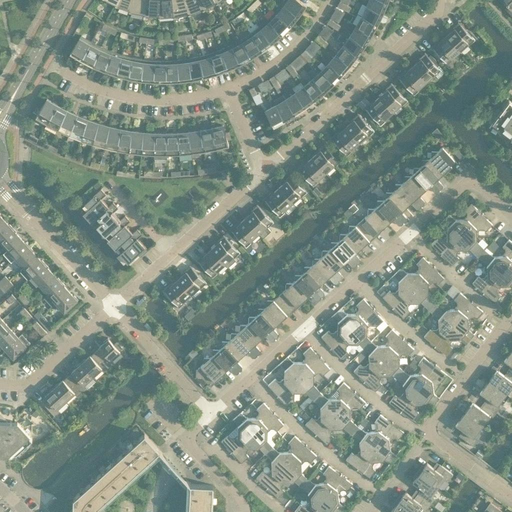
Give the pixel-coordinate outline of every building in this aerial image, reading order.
[(115,5),(129,10),(132,0),(117,0),(115,4),(115,5)] [(132,0),(129,10),(128,11),(143,14),(144,14),(146,0),(132,0)] [(146,0),(144,14),(143,14),(143,15),(158,16),(159,0),(146,0)] [(159,0),(158,16),(158,17),(173,15),(172,0),(159,0)] [(172,0),(173,15),(173,17),(188,13),(185,0),(172,0)] [(185,0),(188,13),(188,14),(202,9),(202,8),(199,0),(185,0)] [(199,0),(202,8),(202,9),(203,10),(216,2),(214,0),(199,0)] [(283,0),(282,3),(299,16),(306,5),(298,0),(283,0)] [(383,13),(388,2),(383,0),(368,0),(366,6),(383,13)] [(511,7),(511,0),(502,0),(505,4),(502,6),(511,16),(511,10),(511,9),(511,7)] [(282,3),(275,11),(290,26),(299,16),(282,3)] [(255,7),(252,4),(247,9),(250,13),(255,7)] [(377,24),(383,13),(366,6),(361,16),(377,24)] [(290,26),(275,11),(267,20),(282,35),(290,26)] [(237,16),(240,20),(246,16),(243,12),(237,16)] [(86,13),(83,17),(89,21),(92,17),(86,13)] [(234,24),(240,20),(237,16),(231,20),(234,24)] [(371,35),(377,24),(361,16),(356,26),(371,35)] [(267,20),(259,27),(272,43),(282,35),(267,20)] [(453,29),(446,36),(459,51),(467,44),(468,45),(474,40),(458,23),(452,28),(453,29)] [(365,46),(371,35),(356,26),(350,35),(365,46)] [(259,27),(250,34),(262,51),(272,43),(259,27)] [(250,34),(240,40),(251,58),(262,51),(250,34)] [(314,39),(319,43),(323,39),(318,35),(314,39)] [(350,35),(343,45),(358,56),(365,46),(350,35)] [(69,53),(81,60),(91,42),(81,36),(69,53)] [(452,58),(459,51),(446,36),(438,43),(437,42),(431,47),(447,64),(453,59),(452,58)] [(328,43),(323,39),(319,43),(324,47),(328,43)] [(240,40),(230,45),(240,64),(251,58),(240,40)] [(101,47),(91,42),(81,60),(92,66),(101,47)] [(230,45),(220,50),(228,69),(240,64),(230,45)] [(350,65),(358,56),(343,45),(336,54),(350,65)] [(92,66),(104,71),(111,51),(101,47),(92,66)] [(228,69),(220,50),(210,54),(216,74),(228,69)] [(301,54),(305,58),(309,55),(304,50),(301,54)] [(122,55),(111,51),(104,71),(116,75),(122,55)] [(420,60),(412,66),(426,81),(433,74),(434,76),(440,70),(425,53),(419,58),(420,60)] [(210,54),(199,57),(204,77),(216,74),(210,54)] [(342,75),(350,65),(336,54),(329,62),(342,75)] [(116,75),(128,78),(133,57),(122,55),(116,75)] [(313,59),(309,55),(305,58),(310,63),(313,59)] [(144,59),(133,57),(128,78),(141,80),(144,59)] [(204,77),(199,57),(188,59),(192,80),(204,77)] [(155,60),(144,59),(141,80),(153,82),(155,60)] [(188,59),(177,60),(179,81),(192,80),(188,59)] [(166,61),(155,60),(153,82),(166,82),(166,61)] [(179,81),(177,60),(166,61),(166,82),(179,81)] [(334,84),(342,75),(329,62),(321,71),(334,84)] [(285,67),(289,72),(294,69),(289,64),(285,67)] [(426,81),(412,66),(405,73),(404,72),(398,77),(413,95),(419,89),(418,88),(426,81)] [(281,81),(290,74),(284,67),(275,74),(281,81)] [(298,74),(294,69),(289,72),(293,77),(298,74)] [(325,92),(334,84),(321,71),(312,78),(325,92)] [(315,100),(325,92),(312,78),(304,86),(315,100)] [(263,82),(257,85),(262,93),(267,90),(263,82)] [(386,90),(379,97),(392,112),(400,105),(401,106),(407,101),(391,83),(385,89),(386,90)] [(305,107),(315,100),(304,86),(295,93),(305,107)] [(295,114),(305,107),(295,93),(285,99),(295,114)] [(385,118),(392,112),(379,97),(371,104),(370,102),(364,108),(368,112),(375,120),(380,125),(386,120),(385,118)] [(46,124),(57,105),(47,99),(35,117),(46,124)] [(284,121),(295,114),(285,99),(275,105),(284,121)] [(511,102),(508,100),(492,123),(510,136),(508,139),(511,142),(511,102)] [(67,110),(57,105),(46,124),(57,129),(67,110)] [(273,127),(284,121),(275,105),(265,110),(273,127)] [(69,135),(77,115),(67,110),(57,129),(69,135)] [(368,112),(365,115),(372,123),(375,120),(368,112)] [(353,120),(345,127),(359,142),(366,135),(367,137),(373,131),(357,114),(352,119),(353,120)] [(77,115),(69,135),(80,139),(88,119),(77,115)] [(92,143),(99,123),(88,119),(80,139),(92,143)] [(104,147),(110,126),(99,123),(92,143),(104,147)] [(211,128),(216,148),(228,145),(227,140),(225,132),(223,125),(211,128)] [(116,150),(121,129),(110,126),(104,147),(116,150)] [(351,149),(359,142),(345,127),(338,134),(336,133),(331,138),(346,156),(352,150),(351,149)] [(216,148),(211,128),(200,130),(203,151),(216,148)] [(129,152),(132,131),(121,129),(116,150),(129,152)] [(203,151),(200,130),(189,132),(191,153),(203,151)] [(141,153),(143,132),(132,131),(129,152),(141,153)] [(154,154),(155,133),(143,132),(141,153),(154,154)] [(191,153),(189,132),(177,133),(179,154),(191,153)] [(166,154),(166,133),(155,133),(154,154),(166,154)] [(179,154),(177,133),(166,133),(166,154),(179,154)] [(35,143),(38,139),(30,134),(28,139),(35,143)] [(39,145),(48,149),(50,145),(42,141),(39,145)] [(319,151),(312,158),(325,172),(333,166),(334,167),(340,162),(324,144),(318,149),(319,151)] [(58,149),(50,145),(48,149),(56,153),(58,149)] [(431,157),(428,160),(442,174),(451,166),(451,167),(456,162),(448,153),(448,147),(442,147),(437,152),(431,151),(431,157)] [(318,179),(325,172),(312,158),(304,165),(303,163),(297,169),(313,186),(319,181),(318,179)] [(422,166),(419,168),(439,190),(442,188),(442,185),(439,181),(438,181),(438,178),(442,174),(428,160),(422,159),(422,166)] [(413,174),(410,176),(424,191),(427,188),(431,188),(430,189),(434,192),(437,192),(439,190),(419,168),(413,168),(413,174)] [(286,181),(278,188),(292,203),(299,196),(300,197),(306,192),(290,175),(284,180),(286,181)] [(420,194),(424,191),(410,176),(404,176),(403,182),(401,184),(421,207),(424,204),(424,201),(421,197),(420,197),(420,194)] [(419,209),(421,207),(401,184),(395,184),(394,190),(392,192),(405,207),(409,204),(412,204),(412,205),(416,209),(419,209)] [(284,210),(292,203),(278,188),(271,195),(269,194),(263,200),(279,217),(285,211),(284,210)] [(91,223),(93,221),(93,220),(108,207),(101,199),(106,194),(101,189),(78,209),(79,209),(81,207),(85,212),(83,214),(91,223)] [(402,210),(405,207),(392,192),(392,193),(386,192),(385,198),(383,201),(403,223),(406,221),(406,218),(403,214),(402,214),(402,210)] [(84,194),(79,198),(82,203),(88,199),(84,194)] [(401,225),(403,223),(383,201),(377,200),(376,207),(374,209),(387,224),(391,221),(394,221),(398,225),(401,225)] [(93,220),(93,221),(97,225),(95,227),(103,236),(105,234),(120,220),(113,212),(118,208),(113,202),(108,207),(93,220)] [(449,214),(445,218),(461,234),(482,214),(471,204),(464,210),(466,213),(466,216),(463,219),(454,219),(449,214)] [(252,212),(245,218),(258,233),(262,238),(271,231),(267,227),(268,227),(273,222),(270,218),(269,219),(257,205),(251,210),(252,212)] [(378,232),(387,224),(374,209),(368,209),(367,215),(360,221),(374,237),(379,232),(378,232)] [(461,234),(481,253),(484,250),(476,242),(476,232),(480,229),(483,229),(485,231),(492,224),(482,214),(461,234)] [(115,249),(117,247),(132,234),(132,233),(125,225),(130,221),(125,215),(120,220),(105,234),(109,238),(107,240),(115,249)] [(250,240),(258,233),(245,218),(237,225),(236,224),(230,229),(246,247),(252,241),(250,240)] [(441,254),(461,234),(445,218),(442,222),(446,227),(446,236),(443,239),(440,239),(438,237),(431,244),(441,254)] [(8,224),(4,220),(0,223),(0,239),(13,228),(9,224),(8,224)] [(348,232),(346,234),(359,249),(369,241),(374,237),(360,221),(355,226),(349,226),(348,232)] [(0,239),(0,241),(7,250),(20,238),(17,234),(17,232),(13,228),(0,239)] [(117,247),(121,252),(119,254),(127,263),(137,254),(140,257),(147,250),(137,239),(142,234),(137,229),(132,233),(132,234),(117,247)] [(356,252),(359,249),(346,234),(340,234),(339,240),(337,242),(357,265),(360,263),(360,259),(356,256),(356,252)] [(469,249),(477,257),(481,253),(461,234),(441,254),(452,265),(458,258),(456,256),(456,252),(460,249),(469,249)] [(219,242),(211,249),(224,264),(232,257),(233,258),(239,253),(223,235),(217,241),(219,242)] [(24,242),(20,238),(7,250),(15,259),(29,246),(26,242),(24,242)] [(484,250),(481,253),(501,271),(511,258),(511,242),(508,239),(502,247),(504,249),(505,252),(502,256),(493,257),(484,250)] [(355,267),(357,265),(337,242),(331,242),(330,248),(328,251),(341,265),(345,262),(348,262),(348,263),(352,267),(355,267)] [(15,259),(23,267),(36,256),(33,251),(33,250),(29,246),(15,259)] [(217,271),(224,264),(211,249),(203,256),(202,254),(196,260),(200,264),(205,269),(212,277),(218,272),(217,271)] [(338,268),(341,265),(328,251),(322,250),(321,257),(319,259),(339,281),(342,279),(342,276),(338,272),(338,268)] [(501,271),(481,253),(477,257),(486,265),(487,274),(484,277),(480,278),(478,276),(472,283),(483,293),(501,271)] [(40,260),(36,256),(23,267),(31,276),(45,264),(42,260),(40,260)] [(401,268),(397,271),(413,287),(433,267),(423,257),(416,264),(418,266),(418,269),(415,273),(406,273),(401,268)] [(511,258),(501,271),(511,279),(511,258)] [(337,283),(339,281),(319,259),(313,259),(312,265),(310,267),(323,282),(327,279),(330,279),(334,283),(337,283)] [(31,276),(39,285),(52,273),(49,269),(49,268),(45,264),(31,276)] [(185,272),(177,279),(191,294),(198,287),(200,289),(206,283),(190,266),(184,271),(185,272)] [(320,285),(323,282),(310,267),(304,267),(303,273),(301,275),(321,298),(324,295),(324,292),(320,288),(320,285)] [(413,287),(432,307),(436,303),(428,295),(428,286),(431,282),(435,282),(437,285),(443,278),(433,267),(413,287)] [(382,297),(393,308),(413,287),(397,271),(393,275),(398,280),(398,289),(395,292),(391,292),(389,290),(382,297)] [(511,279),(501,271),(483,293),(495,302),(501,295),(498,293),(498,289),(501,286),(510,285),(511,286),(511,279)] [(56,278),(52,273),(39,285),(48,294),(61,282),(58,278),(56,278)] [(319,300),(321,298),(301,275),(295,275),(294,281),(292,283),(305,298),(309,295),(312,295),(312,296),(316,300),(319,300)] [(5,276),(0,280),(5,284),(9,280),(5,276)] [(183,301),(191,294),(177,279),(170,286),(169,285),(163,290),(179,308),(185,302),(183,301)] [(9,280),(5,284),(9,289),(13,285),(9,280)] [(48,294),(56,303),(69,291),(65,287),(65,285),(61,282),(48,294)] [(296,307),(305,298),(292,283),(286,283),(285,289),(278,296),(292,311),(296,307)] [(5,284),(0,289),(4,293),(9,289),(5,284)] [(446,292),(450,296),(456,288),(452,285),(446,292)] [(432,307),(413,287),(393,308),(403,318),(410,311),(408,309),(408,306),(411,302),(420,302),(429,311),(432,307)] [(72,295),(69,291),(56,303),(64,312),(66,310),(67,310),(70,308),(70,307),(75,302),(78,300),(74,295),(72,295)] [(18,297),(22,301),(26,297),(22,293),(18,297)] [(436,303),(432,307),(453,324),(471,302),(460,293),(454,300),(456,302),(456,305),(453,309),(444,310),(436,303)] [(16,299),(12,294),(7,298),(11,303),(16,299)] [(266,306),(264,309),(277,323),(287,315),(287,316),(292,311),(278,296),(273,301),(267,300),(266,306)] [(30,302),(26,297),(22,301),(26,306),(30,302)] [(341,308),(337,312),(352,329),(373,309),(363,298),(356,305),(358,307),(358,311),(354,314),(345,313),(341,308)] [(483,311),(471,302),(453,324),(470,338),(474,334),(468,330),(468,321),(471,317),(474,317),(476,319),(483,311)] [(435,346),(453,324),(432,307),(429,311),(437,318),(438,327),(435,331),(432,331),(430,329),(423,337),(435,346)] [(19,312),(23,316),(28,312),(24,308),(19,312)] [(274,327),(277,323),(264,309),(258,308),(257,315),(255,317),(275,339),(278,337),(278,334),(274,330),(274,327)] [(383,320),(373,309),(352,329),(367,345),(371,341),(366,337),(367,328),(370,324),(374,325),(376,327),(383,320)] [(38,319),(42,315),(38,311),(34,315),(38,319)] [(28,312),(23,316),(27,321),(32,317),(28,312)] [(331,348),(352,329),(337,312),(333,315),(337,320),(337,330),(333,333),(330,333),(328,330),(321,337),(331,348)] [(42,315),(38,319),(49,331),(53,327),(42,315)] [(273,341),(275,339),(255,317),(249,317),(248,323),(246,325),(259,340),(263,337),(266,337),(270,341),(273,341)] [(0,337),(10,328),(2,319),(0,320),(0,337)] [(36,321),(31,325),(42,337),(47,333),(36,321)] [(470,338),(453,324),(435,346),(446,355),(452,348),(450,346),(450,343),(453,339),(462,338),(467,342),(470,338)] [(239,331),(237,333),(257,356),(260,353),(260,350),(256,346),(256,343),(259,340),(246,325),(240,325),(239,331)] [(0,344),(1,345),(5,349),(18,337),(10,328),(0,337),(0,344)] [(367,345),(352,329),(331,348),(341,359),(348,352),(346,350),(346,347),(349,343),(359,344),(363,349),(367,345)] [(371,341),(367,345),(383,360),(403,339),(392,329),(385,336),(387,338),(388,342),(384,345),(375,346),(371,341)] [(230,339),(228,341),(241,356),(245,353),(248,353),(248,354),(252,358),(255,358),(257,356),(237,333),(231,333),(230,339)] [(22,334),(18,337),(5,349),(9,353),(9,355),(13,359),(15,357),(15,356),(20,352),(22,352),(24,350),(24,348),(30,343),(22,334)] [(95,352),(109,367),(113,363),(111,360),(120,352),(119,351),(122,348),(116,342),(113,345),(109,340),(109,339),(107,338),(103,342),(103,343),(99,347),(99,348),(95,352)] [(400,375),(403,371),(399,367),(398,358),(401,354),(405,354),(407,356),(413,349),(403,339),(383,360),(400,375)] [(238,359),(241,356),(228,341),(228,342),(221,341),(221,347),(219,350),(239,372),(242,370),(242,367),(238,363),(238,359)] [(364,381),(383,360),(367,345),(363,349),(368,353),(369,362),(365,366),(362,366),(360,364),(353,371),(364,381)] [(287,357),(283,360),(299,377),(320,358),(310,347),(303,353),(305,355),(305,359),(301,362),(292,362),(287,357)] [(194,349),(189,353),(192,357),(197,352),(194,349)] [(237,374),(239,372),(219,350),(212,349),(212,356),(210,358),(223,373),(227,369),(230,370),(233,374),(237,374)] [(84,359),(80,363),(92,377),(101,369),(104,372),(109,367),(95,352),(90,356),(90,355),(85,359),(84,359)] [(403,371),(400,375),(418,388),(435,366),(423,357),(417,365),(420,366),(420,370),(417,373),(408,375),(403,371)] [(223,373),(210,358),(203,358),(203,364),(196,370),(195,377),(202,377),(206,382),(210,386),(214,381),(223,373)] [(316,396),(320,392),(313,385),(314,376),(317,373),(320,373),(322,375),(330,369),(320,358),(299,377),(316,396)] [(268,385),(277,396),(299,377),(283,360),(279,364),(284,369),(284,378),(280,381),(277,381),(275,379),(268,385)] [(400,375),(383,360),(364,381),(375,391),(382,384),(379,382),(379,379),(382,375),(391,375),(396,379),(400,375)] [(92,377),(80,363),(76,366),(76,368),(71,372),(72,372),(68,377),(81,392),(86,387),(84,384),(92,377)] [(418,388),(436,402),(439,398),(433,394),(433,392),(447,374),(435,366),(418,388)] [(494,373),(488,381),(505,394),(511,385),(511,373),(507,370),(504,375),(498,371),(495,374),(494,373)] [(401,411),(418,388),(400,375),(396,379),(402,383),(403,392),(400,396),(397,396),(395,395),(389,402),(401,411)] [(77,396),(81,392),(68,377),(63,381),(63,380),(58,384),(57,384),(53,387),(65,401),(74,393),(77,396)] [(195,377),(203,385),(206,382),(202,377),(195,377)] [(316,396),(299,377),(277,396),(287,407),(295,400),(292,398),(293,395),(296,392),(305,392),(312,400),(316,396)] [(505,394),(488,381),(482,389),(483,390),(481,394),(486,398),(483,403),(496,412),(500,407),(497,405),(505,394)] [(327,399),(320,392),(316,396),(335,413),(354,392),(343,382),(337,389),(339,391),(339,395),(336,398),(327,399)] [(65,401),(53,387),(49,391),(49,392),(44,396),(45,397),(41,401),(54,416),(59,412),(57,409),(65,401)] [(436,402),(418,388),(401,411),(412,420),(418,412),(416,411),(415,407),(418,403),(427,402),(433,406),(436,402)] [(335,413),(354,431),(357,426),(350,420),(350,411),(353,407),(356,407),(358,409),(365,402),(354,392),(335,413)] [(335,413),(316,396),(312,400),(320,406),(320,416),(317,419),(314,419),(311,417),(305,424),(316,434),(335,413)] [(237,416),(252,433),(273,414),(263,403),(256,409),(258,411),(258,415),(255,418),(245,417),(241,412),(237,416)] [(470,405),(464,413),(481,426),(489,415),(492,418),(496,412),(483,403),(479,407),(474,403),(471,406),(470,405)] [(343,428),(350,435),(354,431),(335,413),(316,434),(327,444),(333,437),(331,435),(331,432),(334,428),(343,428)] [(462,430),(458,435),(473,446),(477,441),(473,437),(481,426),(464,413),(458,422),(459,423),(456,426),(462,430)] [(252,433),(268,451),(272,447),(267,441),(267,431),(271,429),(274,429),(276,431),(283,424),(273,414),(252,433)] [(357,426),(354,431),(374,446),(392,423),(380,414),(374,422),(376,424),(377,427),(374,431),(365,432),(357,426)] [(0,452),(16,453),(32,438),(17,422),(5,422),(3,420),(2,418),(1,417),(0,416),(0,452)] [(231,452),(252,433),(237,416),(233,419),(238,425),(237,434),(234,437),(230,437),(228,434),(221,441),(231,452)] [(364,427),(369,420),(365,417),(360,424),(364,427)] [(392,423),(374,446),(393,460),(396,455),(390,451),(389,442),(392,438),(395,438),(398,440),(403,432),(392,423)] [(346,460),(357,469),(374,446),(354,431),(350,435),(359,441),(360,450),(357,454),(354,454),(351,452),(346,460)] [(94,511),(95,509),(127,480),(159,450),(144,433),(73,498),(72,511),(94,511)] [(259,448),(265,454),(268,451),(252,433),(231,452),(241,463),(248,456),(246,454),(246,451),(250,447),(259,448)] [(272,447),(268,451),(286,467),(305,446),(294,436),(288,443),(290,445),(290,448),(287,452),(278,452),(272,447)] [(286,467),(304,483),(307,479),(301,473),(301,464),(304,461),(307,461),(310,463),(316,456),(305,446),(286,467)] [(393,460),(374,446),(357,469),(369,478),(375,470),(372,468),(372,465),(375,461),(384,460),(389,464),(393,460)] [(267,488),(286,467),(268,451),(265,454),(271,460),(271,469),(268,473),(265,473),(262,471),(256,478),(267,488)] [(422,466),(417,471),(438,487),(444,479),(447,482),(452,474),(439,464),(435,470),(427,463),(423,467),(422,466)] [(304,483),(323,497),(340,475),(328,466),(323,474),(325,475),(326,479),(323,482),(314,484),(307,479),(304,483)] [(304,483),(286,467),(267,488),(278,498),(284,491),(282,489),(282,485),(285,482),(294,481),(300,487),(304,483)] [(432,496),(438,487),(417,471),(413,477),(415,478),(412,482),(421,489),(417,493),(431,503),(435,498),(432,496)] [(352,484),(340,475),(323,497),(341,511),(344,507),(339,503),(338,494),(340,490),(344,489),(346,491),(352,484)] [(294,511),(312,511),(323,497),(304,483),(300,487),(307,492),(309,501),(306,505),(302,506),(300,504),(294,511)] [(210,511),(212,485),(188,484),(186,511),(210,511)] [(425,510),(431,503),(417,493),(414,498),(405,492),(402,496),(400,494),(396,500),(411,511),(419,511),(422,508),(425,510)] [(323,497),(312,511),(326,511),(333,511),(340,511),(341,511),(323,497)] [(392,511),(411,511),(396,500),(392,505),(394,507),(391,511),(392,511)] [(502,511),(490,502),(484,510),(486,511),(502,511)]
